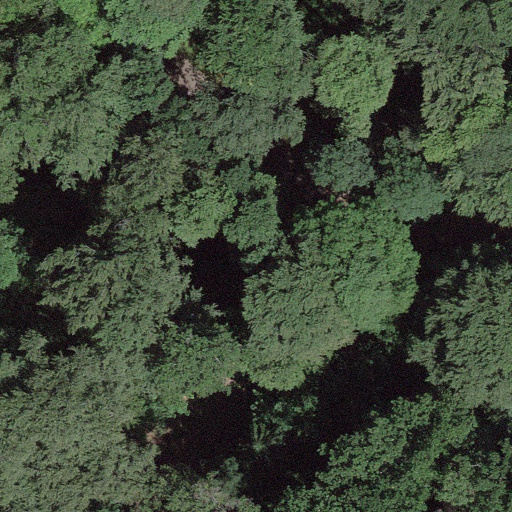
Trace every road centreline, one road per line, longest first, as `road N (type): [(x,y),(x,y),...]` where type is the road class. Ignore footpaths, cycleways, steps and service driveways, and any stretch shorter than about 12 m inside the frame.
road 1 (track): [(511,230),(426,256),(115,0)]
road 2 (track): [(426,256),(121,511)]
